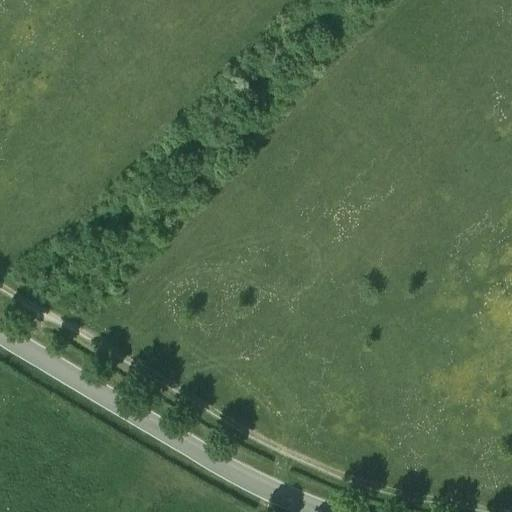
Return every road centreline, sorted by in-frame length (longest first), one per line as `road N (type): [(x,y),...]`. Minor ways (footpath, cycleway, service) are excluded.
road 1 (unknown): [(0,273),(102,323),(329,457),(511,502)]
road 2 (track): [(0,284),(293,452),(386,486),(511,511)]
road 3 (unclassified): [(0,326),(209,465),(336,511)]
